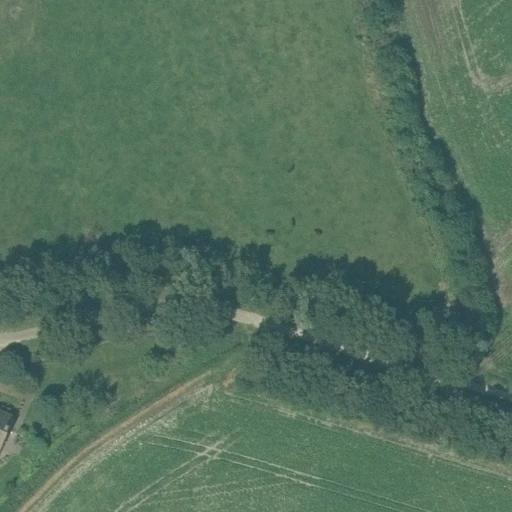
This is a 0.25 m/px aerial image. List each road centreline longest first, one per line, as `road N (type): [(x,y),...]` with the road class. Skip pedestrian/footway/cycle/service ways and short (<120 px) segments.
road 1 (track): [(511,394),(234,314)]
road 2 (unclassified): [(234,314),(117,309),(0,339)]
